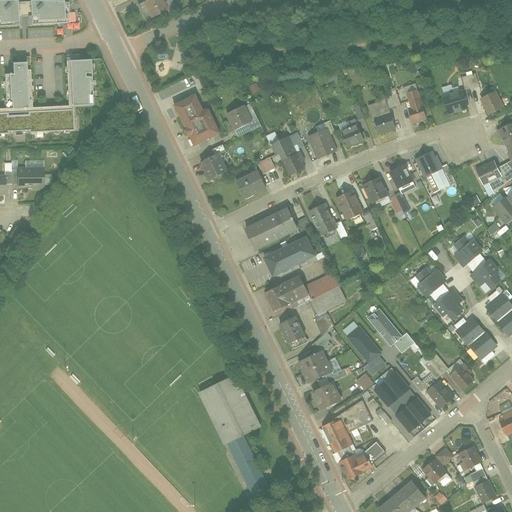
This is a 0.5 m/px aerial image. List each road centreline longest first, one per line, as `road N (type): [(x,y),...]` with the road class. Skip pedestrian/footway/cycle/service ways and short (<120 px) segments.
road 1 (tertiary): [(210,231),(343,509)]
road 2 (residential): [(210,231),(397,148),(463,127),(473,145)]
road 3 (tertiary): [(120,52),(210,231)]
road 4 (residential): [(343,509),(474,402)]
road 5 (residential): [(234,0),(120,52)]
